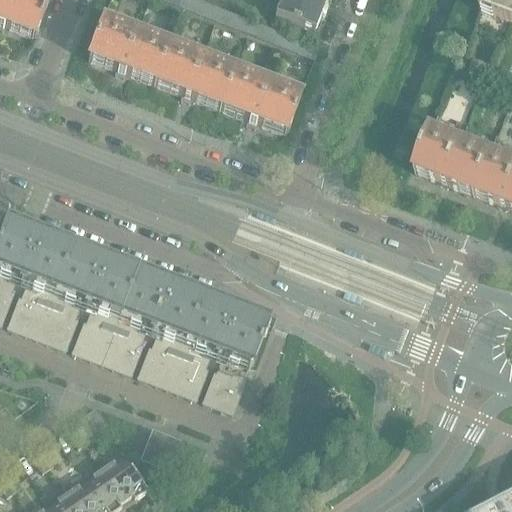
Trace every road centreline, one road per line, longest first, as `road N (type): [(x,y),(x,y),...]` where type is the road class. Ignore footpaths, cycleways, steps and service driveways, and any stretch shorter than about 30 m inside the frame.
road 1 (residential): [(0,345),(243,436),(299,299)]
road 2 (secondary): [(293,222),(0,117)]
road 3 (secondary): [(0,161),(178,230),(268,287)]
road 4 (residential): [(0,190),(214,275),(268,287)]
road 5 (residential): [(299,200),(34,99)]
road 6 (residential): [(377,0),(299,200)]
road 7 (secondary): [(299,299),(472,369)]
road 8 (residential): [(472,369),(435,443),(371,511)]
road 9 (residential): [(400,511),(445,481),(484,419),(511,394)]
road 10 (residential): [(431,275),(409,242),(299,200)]
road 11 (secondary): [(431,275),(293,222)]
